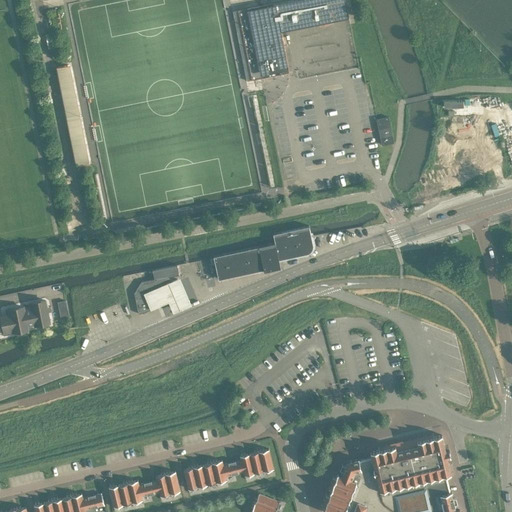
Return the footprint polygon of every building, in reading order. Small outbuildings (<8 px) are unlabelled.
[(248,6),(233,9),(247,78),(260,76),(289,70),(281,29),(289,27),(325,19),(326,19),(349,15),(345,0),(279,0),(272,2),(252,6),(248,6)] [(90,161),(70,62),(57,64),(76,164),(90,161)] [(377,117),(376,117),(376,118),(379,132),(382,143),(393,140),(388,114),(377,117)] [(259,244),(214,254),(219,275),(219,277),(264,267),(265,268),(281,265),(280,260),(279,257),(307,251),(311,249),(313,245),(313,241),(311,233),(309,224),(273,231),(274,234),(275,240),(259,244)] [(142,280),(135,291),(139,311),(147,309),(152,307),(152,306),(146,291),(162,284),(162,283),(161,281),(170,277),(169,275),(180,272),(179,267),(178,264),(178,263),(152,268),(153,270),(153,272),(154,276),(154,277),(142,280)] [(163,284),(146,291),(152,306),(169,299),(171,304),(173,310),(191,302),(189,296),(180,275),(162,283),(163,284)] [(31,306),(23,308),(27,323),(34,322),(34,323),(49,320),(45,298),(30,301),(31,306)] [(66,298),(58,300),(61,316),(69,314),(66,298)] [(1,321),(0,323),(2,331),(4,333),(14,331),(13,329),(27,326),(27,323),(23,308),(23,305),(22,305),(9,308),(9,306),(5,307),(6,313),(1,314),(3,321),(1,321)] [(338,471),(323,508),(333,511),(460,511),(460,507),(456,508),(451,490),(450,490),(446,472),(451,471),(447,455),(451,454),(449,448),(446,448),(442,432),(418,438),(419,443),(397,448),(395,444),(371,449),(372,454),(359,457),(359,456),(347,459),(342,472),(338,471)] [(261,448),(259,449),(264,468),(265,468),(272,466),(274,466),(272,457),(269,446),(263,448),(261,448)] [(242,453),(240,453),(241,457),(244,469),(245,473),(247,472),(253,471),(254,471),(256,470),(262,469),(264,468),(259,449),(258,449),(255,450),(245,452),(242,453)] [(237,458),(223,462),(226,473),(227,473),(233,472),(244,469),(241,457),(239,458),(237,458)] [(213,460),(212,460),(217,479),(218,479),(225,478),(227,477),(226,473),(223,462),(222,458),(218,459),(216,459),(214,460),(213,460)] [(203,462),(207,482),(208,482),(209,481),(215,480),(217,479),(212,460),(211,460),(208,461),(203,462)] [(194,465),(193,465),(198,484),(200,484),(206,482),(207,482),(203,462),(198,464),(195,464),(194,465)] [(190,465),(184,467),(188,486),(191,486),(197,484),(198,484),(193,465),(192,465),(190,465)] [(168,471),(166,471),(171,491),(172,490),(178,489),(180,488),(176,469),(170,470),(168,471)] [(162,472),(156,474),(157,478),(159,489),(160,493),(163,492),(169,491),(171,491),(166,471),(164,472),(162,472)] [(129,480),(128,480),(133,500),(133,499),(134,499),(141,498),(143,497),(142,493),(139,482),(138,478),(132,479),(130,480),(129,480)] [(153,479),(139,482),(142,493),(149,492),(159,489),(157,478),(155,478),(153,479)] [(119,482),(118,482),(123,502),(124,502),(125,501),(131,500),(133,500),(128,480),(127,481),(124,481),(119,482)] [(111,484),(109,485),(114,504),(116,504),(122,502),(123,502),(118,482),(114,484),(111,484)] [(256,499),(255,501),(272,507),(276,509),(277,506),(279,501),(280,498),(272,495),(259,490),(257,496),(256,499)] [(74,493),(72,494),(76,511),(80,511),(85,511),(87,511),(86,507),(85,507),(82,495),(83,495),(82,491),(76,493),(74,493)] [(83,495),(82,495),(85,507),(86,507),(91,505),(104,502),(102,491),(90,494),(87,494),(83,495)] [(63,496),(66,511),(76,511),(72,494),(71,494),(68,495),(63,496)] [(54,498),(53,498),(56,511),(66,511),(63,496),(57,497),(55,498),(54,498)] [(49,499),(44,500),(46,511),(56,511),(53,498),(52,499),(49,499)] [(36,502),(34,503),(36,511),(46,511),(44,500),(39,502),(36,502)] [(253,505),(251,511),(253,511),(274,511),(275,511),(276,509),(272,507),(255,501),(254,502),(253,505)]
